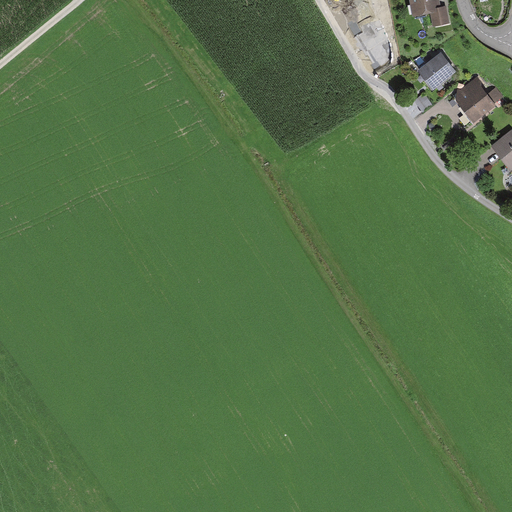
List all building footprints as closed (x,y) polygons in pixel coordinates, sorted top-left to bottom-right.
[(440,0),(410,0),(413,14),(431,11),(433,26),(451,23),(447,4),(441,5),(440,0)] [(457,68),(442,49),(418,68),(433,86),(457,68)] [(489,92),(479,80),(456,98),(474,121),(497,103),(496,101),(503,96),(496,87),(489,92)] [(414,100),(423,112),(433,104),(424,92),(414,100)] [(511,167),(511,128),(492,143),(511,168),(511,167)]
